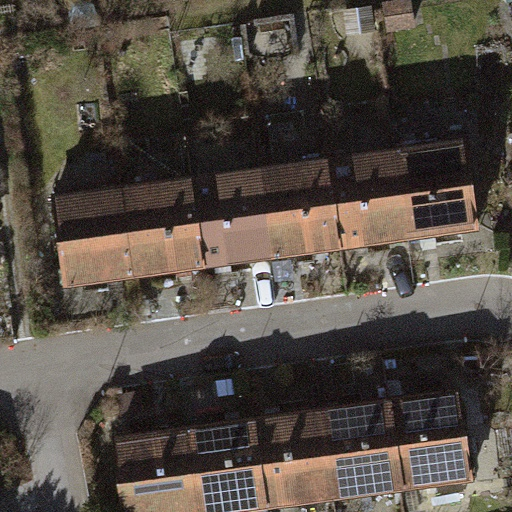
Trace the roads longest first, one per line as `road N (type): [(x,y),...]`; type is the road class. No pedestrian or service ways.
road 1 (residential): [(44,359),(511,311)]
road 2 (residential): [(44,359),(73,511)]
